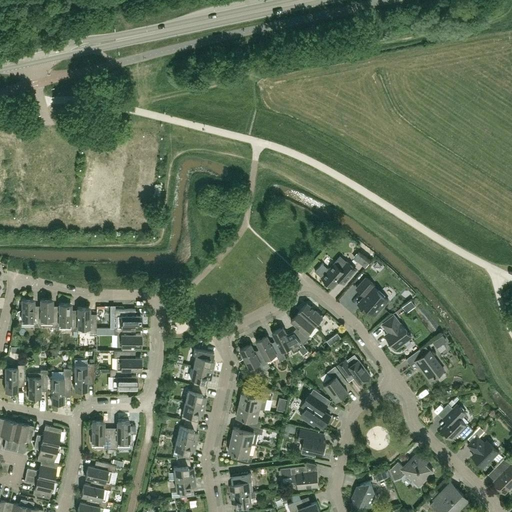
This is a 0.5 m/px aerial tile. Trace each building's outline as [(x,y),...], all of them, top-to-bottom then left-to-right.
[(0,197),(4,198),(5,180),(10,180),(11,156),(0,155),(0,197)] [(344,283),(356,270),(346,261),(345,263),(340,258),(336,263),(335,262),(329,269),(322,262),(315,271),(333,286),(340,279),(344,283)] [(363,258),(359,263),(365,268),(369,263),(363,258)] [(389,300),(373,286),(375,285),(366,277),(356,288),(365,295),(358,303),(368,312),(370,310),(375,315),(389,300)] [(40,307),(34,307),(34,299),(21,298),(21,319),(21,323),(33,323),(33,326),(40,326),(40,323),(40,307)] [(59,307),(58,307),(53,307),(53,299),(40,299),(40,307),(40,323),(52,323),(52,326),(55,326),(55,330),(58,330),(58,327),(59,307)] [(323,316),(307,302),(299,311),(315,325),(323,316)] [(77,330),(77,311),(71,311),(71,303),(58,303),(58,307),(59,307),(58,327),(70,327),(70,330),(77,330)] [(96,327),(96,313),(90,313),(90,307),(77,307),(77,311),(77,330),(77,332),(89,332),(89,334),(96,334),(96,327)] [(141,328),(141,315),(135,315),(135,308),(114,308),(114,315),(117,315),(117,327),(133,327),(141,328)] [(308,334),(315,325),(299,311),(291,320),(299,327),(294,332),(303,344),(310,336),(308,334)] [(411,336),(401,323),(400,323),(394,315),(383,323),(389,332),(385,335),(394,347),(400,342),(403,343),(411,336)] [(303,344),(294,332),(288,336),(283,326),(272,332),(277,341),(283,351),(291,347),(293,352),(299,348),(304,354),(309,351),(303,344)] [(141,346),(141,333),(133,333),(133,327),(117,327),(114,327),(114,334),(117,334),(117,346),(141,346)] [(330,345),(341,337),(338,332),(327,340),(330,345)] [(443,334),(438,337),(442,343),(446,339),(443,334)] [(283,351),(277,341),(272,344),(267,335),(256,340),(261,350),(266,359),(276,354),(280,360),(286,357),(283,351)] [(270,366),(266,359),(261,350),(256,352),(251,343),(240,349),(250,368),(254,366),(257,372),(270,366)] [(212,361),(214,352),(194,347),(193,353),(196,354),(193,366),(212,370),(215,361),(212,361)] [(444,370),(429,350),(424,354),(420,348),(406,358),(412,367),(420,366),(430,380),(444,370)] [(141,369),(141,357),(135,357),(135,350),(114,350),(114,357),(116,357),(116,368),(129,369),(141,369)] [(94,383),(94,362),(94,358),(89,358),(89,362),(86,362),(86,365),(74,365),(74,369),(74,390),(87,390),(87,383),(94,383)] [(371,375),(359,359),(351,364),(346,358),(337,364),(346,376),(351,372),(359,383),(371,375)] [(24,385),(24,364),(17,364),(17,366),(5,366),(5,391),(17,391),(17,385),(24,385)] [(347,391),(340,381),(345,378),(335,365),(327,371),(332,378),(325,384),(337,399),(347,391)] [(210,379),(212,370),(193,366),(190,378),(194,379),(193,384),(206,387),(208,378),(210,379)] [(70,395),(70,374),(70,368),(63,368),(63,377),(51,377),(51,402),(64,402),(64,395),(70,395)] [(137,388),(137,375),(129,375),(129,369),(116,368),(110,368),(110,376),(112,376),(112,388),(137,388)] [(47,390),(47,369),(40,369),(40,372),(28,372),(28,396),(41,396),(41,390),(47,390)] [(204,396),(206,387),(193,384),(192,390),(188,389),(185,401),(204,406),(206,397),(204,396)] [(259,408),(265,409),(267,397),(266,397),(267,391),(255,388),(253,394),(243,391),(240,403),(259,408)] [(313,388),(305,400),(309,403),(301,415),(315,424),(316,422),(323,426),(331,415),(320,408),(328,397),(313,388)] [(202,415),(204,406),(185,401),(181,417),(185,418),(185,420),(197,423),(199,414),(202,415)] [(257,420),(259,408),(240,403),(237,415),(248,418),(246,423),(259,426),(260,420),(257,420)] [(466,424),(460,419),(466,413),(457,404),(446,414),(451,419),(442,428),(452,438),(458,432),(464,437),(472,429),(467,423),(466,424)] [(10,449),(16,421),(0,417),(0,435),(6,436),(3,448),(10,449)] [(195,432),(197,423),(185,420),(183,426),(179,425),(177,437),(196,441),(198,432),(195,432)] [(30,442),(34,425),(16,421),(10,449),(16,451),(19,439),(30,442)] [(110,448),(110,427),(104,427),(104,421),(91,421),(91,441),(91,445),(103,445),(103,448),(108,448),(110,448)] [(129,445),(129,421),(117,421),(117,427),(110,427),(110,448),(110,452),(113,452),(113,448),(117,448),(117,445),(129,445)] [(264,427),(259,426),(246,423),(245,429),(234,426),(232,438),(251,443),(256,444),(259,432),(262,433),(264,427)] [(58,445),(61,428),(45,424),(42,435),(37,434),(35,440),(58,445)] [(498,451),(487,440),(485,442),(478,436),(483,432),(479,427),(468,438),(471,440),(468,444),(476,452),(472,455),(484,466),(498,451)] [(323,452),(326,440),(324,440),(325,434),(301,428),(298,439),(304,440),(301,453),(316,456),(317,451),(323,452)] [(194,450),(196,441),(177,437),(174,449),(173,453),(173,454),(176,455),(176,458),(189,458),(191,450),(194,450)] [(248,455),(251,443),(232,438),(229,450),(240,453),(238,458),(247,460),(251,460),(252,455),(248,455)] [(54,462),(58,445),(35,440),(34,447),(39,448),(37,459),(41,460),(54,462)] [(433,471),(425,463),(427,460),(419,451),(409,461),(409,462),(404,467),(398,461),(390,468),(395,479),(401,476),(406,472),(408,474),(411,474),(415,479),(415,484),(417,487),(420,487),(422,484),(422,481),(433,471)] [(511,454),(506,459),(504,458),(495,466),(502,472),(493,481),(505,493),(511,486),(511,485),(511,454)] [(194,476),(193,467),(190,467),(189,458),(176,458),(177,466),(173,466),(174,471),(168,472),(169,479),(175,479),(194,476)] [(115,467),(116,464),(112,463),(95,459),(94,466),(88,464),(85,477),(93,479),(109,482),(112,471),(114,471),(115,467)] [(54,480),(58,463),(54,462),(41,460),(39,470),(27,467),(25,474),(54,480)] [(319,485),(317,470),(307,471),(307,465),(281,468),(281,469),(279,470),(279,474),(281,473),(281,475),(283,477),(291,476),(294,481),(298,481),(299,487),(319,485)] [(388,476),(385,468),(374,472),(377,480),(388,476)] [(248,471),(231,473),(233,484),(230,485),(231,494),(253,491),(253,490),(251,479),(252,478),(252,473),(248,473),(248,471)] [(50,497),(54,480),(25,474),(24,480),(36,483),(33,494),(50,497)] [(194,495),(193,485),(196,485),(194,476),(175,479),(176,491),(179,490),(180,496),(194,495)] [(110,489),(112,482),(109,482),(93,479),(92,484),(84,483),(81,495),(89,497),(105,500),(107,489),(110,489)] [(376,495),(375,492),(370,480),(358,484),(359,489),(358,489),(356,493),(357,495),(352,496),(357,509),(369,504),(373,503),(376,495)] [(0,511),(6,511),(9,501),(0,499),(0,492),(1,487),(0,487),(0,511)] [(450,511),(453,511),(465,500),(461,496),(463,494),(457,489),(456,491),(455,490),(446,499),(440,493),(430,504),(438,511),(443,511),(447,508),(450,511)] [(252,503),(252,497),(256,496),(256,490),(253,490),(253,491),(231,494),(232,503),(235,503),(236,511),(249,510),(248,504),(252,503)] [(106,507),(107,500),(105,500),(89,497),(88,503),(79,501),(76,511),(102,511),(103,507),(106,507)] [(24,511),(27,499),(20,498),(19,504),(9,501),(6,511),(24,511)] [(320,511),(316,501),(304,506),(301,498),(288,503),(291,511),(320,511)] [(42,511),(43,509),(32,507),(34,501),(27,499),(24,511),(42,511)]
